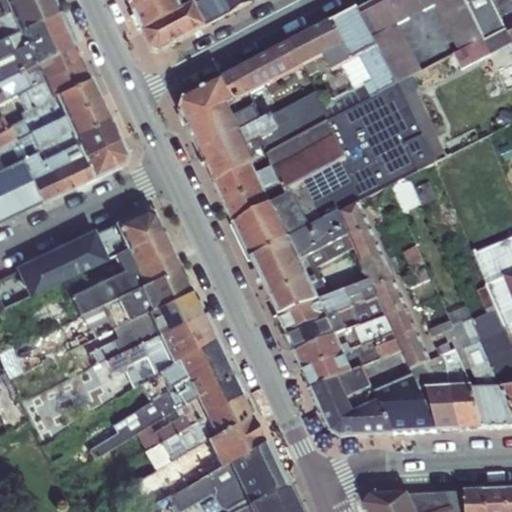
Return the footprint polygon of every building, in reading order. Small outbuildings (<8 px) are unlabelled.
[(0,0),(0,16),(11,11),(5,0),(0,0)] [(5,0),(11,11),(20,31),(58,11),(53,0),(5,0)] [(128,0),(135,13),(159,0),(128,0)] [(159,0),(135,13),(143,31),(183,9),(178,0),(159,0)] [(178,0),(183,9),(195,4),(202,0),(178,0)] [(205,25),(252,1),(251,0),(202,0),(195,4),(205,25)] [(374,0),(356,10),(376,47),(396,84),(410,77),(422,71),(397,24),(434,4),(457,51),(453,54),(461,70),(490,55),(488,50),(510,38),(506,30),(483,40),(464,0),(374,0)] [(491,0),(464,0),(483,40),(506,30),(491,0)] [(511,0),(491,0),(506,30),(510,38),(511,42),(511,0)] [(183,9),(143,31),(151,48),(160,51),(205,27),(205,25),(195,4),(183,9)] [(292,43),(303,67),(323,56),(343,46),(350,60),(376,47),(356,10),(292,43)] [(0,40),(6,38),(20,31),(11,11),(0,16),(0,40)] [(74,45),(58,11),(20,31),(6,38),(0,40),(0,81),(35,64),(74,45)] [(223,79),(233,103),(248,95),(303,67),(292,43),(223,79)] [(81,61),(74,45),(35,64),(42,81),(81,61)] [(343,46),(323,56),(331,71),(341,66),(350,60),(343,46)] [(350,60),(341,66),(352,88),(361,104),(396,84),(376,47),(350,60)] [(89,79),(81,61),(42,81),(43,81),(50,98),(55,96),(89,79)] [(42,81),(35,64),(0,81),(0,84),(8,100),(16,95),(43,81),(42,81)] [(410,77),(396,84),(434,163),(446,157),(410,77)] [(109,120),(89,79),(55,96),(56,99),(64,117),(70,131),(72,136),(109,120)] [(233,103),(223,79),(183,99),(180,111),(187,127),(228,105),(233,103)] [(43,81),(16,95),(25,111),(21,114),(22,116),(56,99),(55,96),(50,98),(43,81)] [(264,190),(271,204),(292,194),(308,229),(339,213),(358,202),(390,186),(409,176),(434,163),(396,84),(361,104),(331,120),(327,121),(334,136),(345,160),(285,193),(284,191),(279,183),(264,190)] [(352,88),(323,104),(331,120),(361,104),(352,88)] [(245,143),(255,163),(266,156),(327,121),(331,120),(323,104),(317,93),(271,116),(278,130),(260,139),(259,137),(245,143)] [(228,105),(234,119),(254,109),(248,95),(233,103),(228,105)] [(64,117),(56,99),(22,116),(24,120),(10,128),(16,140),(30,134),(29,133),(64,117)] [(234,119),(228,105),(187,127),(199,153),(240,132),(234,119)] [(254,109),(234,119),(240,132),(261,122),(254,109)] [(0,116),(0,132),(9,128),(2,116),(0,116)] [(261,122),(240,132),(245,143),(259,137),(260,139),(278,130),(271,116),(261,122)] [(30,134),(36,148),(70,131),(64,117),(29,133),(30,134)] [(119,142),(109,120),(72,136),(75,145),(82,159),(119,142)] [(327,121),(266,156),(271,168),(272,170),(334,136),(327,121)] [(0,148),(16,140),(10,128),(9,128),(0,132),(0,148)] [(16,140),(0,148),(0,161),(3,170),(20,162),(19,161),(35,154),(39,162),(75,145),(72,136),(70,131),(36,148),(30,134),(16,140)] [(240,132),(199,153),(213,182),(252,164),(255,163),(245,143),(240,132)] [(334,136),(272,170),(279,183),(284,191),(345,160),(334,136)] [(125,156),(119,142),(82,159),(75,145),(39,162),(35,154),(19,161),(20,162),(39,204),(121,165),(125,156)] [(252,164),(257,175),(271,168),(266,156),(255,163),(252,164)] [(0,222),(39,204),(20,162),(3,170),(0,171),(0,222)] [(252,164),(213,182),(233,225),(271,205),(271,204),(264,190),(257,175),(252,164)] [(271,168),(257,175),(264,190),(279,183),(272,170),(271,168)] [(409,176),(390,186),(402,213),(421,204),(414,189),(409,176)] [(414,189),(421,204),(421,205),(436,200),(430,183),(414,189)] [(271,204),(271,205),(288,241),(308,229),(292,194),(271,204)] [(349,236),(355,248),(369,281),(377,298),(385,316),(393,333),(401,352),(410,371),(428,363),(430,362),(358,202),(339,213),(349,236)] [(271,205),(233,225),(250,260),(288,241),(271,205)] [(386,216),(391,226),(403,220),(398,210),(386,216)] [(126,250),(161,233),(152,214),(144,212),(94,235),(92,231),(14,269),(28,298),(106,262),(106,260),(116,255),(127,250),(126,250)] [(288,241),(297,262),(349,236),(339,213),(308,229),(288,241)] [(143,286),(179,270),(161,233),(126,250),(127,250),(143,286)] [(511,299),(502,276),(511,271),(511,234),(504,238),(505,240),(472,254),(497,311),(511,347),(511,299)] [(297,262),(316,301),(319,301),(329,296),(316,268),(355,248),(349,236),(297,262)] [(288,241),(250,260),(259,281),(297,262),(288,241)] [(403,253),(410,270),(424,264),(416,247),(403,253)] [(81,315),(116,299),(138,289),(143,286),(127,250),(116,255),(124,272),(71,298),(79,315),(81,315)] [(297,262),(259,281),(276,316),(277,318),(316,301),(297,262)] [(149,312),(190,292),(179,270),(143,286),(138,289),(149,312)] [(404,279),(409,289),(429,281),(425,270),(404,279)] [(511,271),(502,276),(511,299),(511,271)] [(319,301),(327,318),(352,308),(351,305),(364,301),(365,303),(377,298),(369,281),(329,296),(319,301)] [(116,299),(126,322),(146,313),(149,312),(138,289),(116,299)] [(157,336),(200,315),(190,292),(149,312),(146,313),(157,336)] [(36,333),(71,315),(60,296),(26,314),(36,333)] [(327,319),(335,336),(355,328),(385,316),(377,298),(365,303),(364,301),(351,305),(352,308),(327,318),(327,319)] [(72,348),(113,328),(126,322),(116,299),(81,315),(88,330),(74,337),(75,339),(69,342),(72,348)] [(316,301),(277,318),(286,337),(327,319),(327,318),(319,301),(316,301)] [(447,316),(449,322),(453,329),(456,336),(478,389),(501,388),(481,340),(480,341),(471,320),(472,319),(466,307),(447,316)] [(511,347),(497,311),(486,315),(494,335),(481,340),(501,388),(502,388),(509,388),(502,369),(511,365),(511,347)] [(126,322),(113,328),(119,339),(89,353),(95,365),(106,361),(157,336),(146,313),(126,322)] [(171,364),(177,361),(211,338),(200,315),(157,336),(171,364)] [(385,316),(355,328),(362,346),(382,338),(393,333),(385,316)] [(286,337),(294,354),(335,336),(327,319),(286,337)] [(429,331),(432,338),(444,332),(453,329),(449,322),(429,331)] [(335,336),(341,348),(348,346),(350,351),(362,346),(355,328),(335,336)] [(453,329),(444,332),(448,340),(456,336),(453,329)] [(376,348),(380,360),(401,352),(393,333),(382,338),(385,344),(376,348)] [(157,336),(106,361),(113,377),(125,371),(126,366),(146,357),(154,374),(156,372),(171,364),(157,336)] [(335,336),(294,354),(302,372),(344,355),(341,348),(335,336)] [(185,378),(221,357),(211,338),(177,361),(185,378)] [(344,355),(352,372),(363,368),(380,360),(376,348),(385,344),(382,338),(362,346),(350,351),(350,352),(344,355)] [(440,357),(443,356),(452,352),(448,343),(436,349),(440,357)] [(344,355),(350,352),(350,351),(348,346),(341,348),(344,355)] [(11,348),(0,354),(0,360),(9,379),(22,372),(11,348)] [(448,388),(450,388),(470,387),(455,350),(452,352),(443,356),(446,365),(448,388)] [(374,396),(413,378),(410,371),(401,352),(380,360),(363,368),(374,396)] [(302,372),(310,390),(352,372),(344,355),(302,372)] [(428,363),(437,388),(448,388),(446,365),(443,356),(440,357),(430,362),(428,363)] [(126,366),(125,371),(131,389),(137,384),(142,392),(156,383),(161,381),(156,372),(154,374),(146,357),(126,366)] [(195,398),(230,376),(221,357),(185,378),(171,387),(172,388),(182,405),(183,405),(195,398)] [(171,364),(156,372),(161,381),(156,383),(142,392),(116,408),(123,419),(172,388),(171,387),(185,378),(177,361),(171,364)] [(413,378),(435,434),(426,389),(437,388),(428,363),(410,371),(413,378)] [(511,365),(502,369),(509,388),(511,387),(511,365)] [(353,411),(353,412),(377,402),(374,396),(363,368),(352,372),(338,379),(353,411)] [(204,417),(239,395),(230,376),(195,398),(204,417)] [(393,436),(435,434),(413,378),(374,396),(377,402),(393,436)] [(310,390),(326,422),(353,411),(338,379),(310,390)] [(2,385),(0,386),(0,413),(7,427),(20,421),(2,385)] [(458,432),(482,431),(472,389),(471,387),(470,387),(450,388),(458,432)] [(511,413),(511,387),(509,388),(502,388),(511,413)] [(89,451),(94,459),(136,434),(149,426),(179,407),(182,405),(172,388),(123,419),(112,425),(117,433),(89,451)] [(435,434),(458,432),(450,388),(448,388),(437,388),(426,389),(435,434)] [(482,431),(511,429),(511,413),(502,388),(501,388),(478,389),(472,389),(482,431)] [(213,436),(248,415),(239,395),(204,417),(213,436)] [(204,417),(195,398),(183,405),(182,405),(179,407),(183,415),(153,433),(159,443),(204,417)] [(341,439),(393,436),(377,402),(353,412),(353,411),(326,422),(330,432),(341,439)] [(149,426),(153,433),(183,415),(179,407),(149,426)] [(229,461),(262,442),(248,415),(213,436),(206,440),(219,468),(229,461)] [(213,436),(204,417),(159,443),(167,458),(170,462),(206,440),(213,436)] [(151,467),(167,458),(159,443),(153,433),(149,426),(136,434),(146,451),(143,453),(151,467)] [(55,438),(41,446),(51,464),(65,456),(55,438)] [(170,495),(219,468),(206,440),(170,462),(135,484),(148,507),(170,495)] [(248,503),(282,486),(262,442),(229,461),(246,498),(248,503)] [(51,464),(59,479),(78,469),(69,454),(65,456),(51,464)] [(225,509),(246,498),(229,461),(219,468),(170,495),(178,511),(179,511),(209,496),(213,497),(219,508),(225,509)] [(250,511),(294,511),(282,486),(248,503),(246,504),(247,505),(250,511)] [(508,511),(508,490),(487,491),(487,511),(508,511)] [(487,511),(487,491),(464,492),(465,511),(487,511)] [(465,511),(464,492),(445,493),(451,507),(453,511),(465,511)] [(445,493),(408,494),(415,511),(434,511),(451,507),(445,493)] [(364,505),(367,511),(415,511),(408,494),(370,496),(364,505)]
